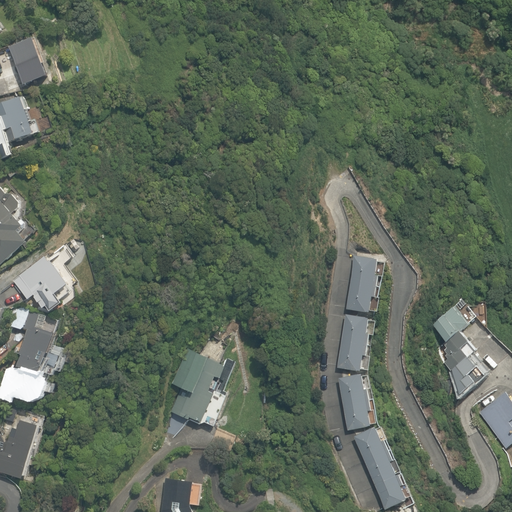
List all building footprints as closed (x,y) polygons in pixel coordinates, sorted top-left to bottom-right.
[(0,74),(5,92),(54,78),(43,40),(16,48),(22,68),(0,74)] [(40,136),(28,98),(0,106),(0,107),(6,127),(0,128),(0,163),(22,157),(17,142),(40,136)] [(31,161),(24,173),(46,186),(53,175),(31,161)] [(23,215),(19,203),(6,186),(0,190),(0,269),(33,243),(30,239),(38,233),(23,215)] [(65,244),(16,279),(32,300),(36,297),(47,312),(52,308),(58,315),(71,306),(69,302),(79,295),(73,287),(78,283),(64,265),(75,257),(65,244)] [(389,261),(357,256),(348,311),(380,316),(389,261)] [(66,319),(22,308),(14,306),(9,328),(29,333),(22,358),(28,359),(25,371),(53,378),(55,369),(66,372),(72,350),(59,347),(66,319)] [(466,397),(473,392),(496,372),(481,355),(484,352),(467,332),(474,327),(457,306),(435,324),(454,347),(443,356),(458,374),(466,397)] [(380,323),(349,318),(340,372),(371,377),(380,323)] [(198,349),(188,346),(173,386),(179,388),(171,411),(217,428),(229,397),(218,393),(228,364),(217,361),(224,343),(203,336),(198,349)] [(56,386),(13,374),(7,397),(21,401),(23,396),(51,403),(56,386)] [(373,378),(342,383),(350,433),(381,428),(373,378)] [(511,391),(481,412),(508,453),(511,450),(511,391)] [(0,473),(32,482),(46,429),(23,423),(19,437),(0,432),(0,473)] [(391,428),(361,441),(390,510),(420,498),(391,428)] [(196,482),(167,478),(163,511),(195,511),(192,506),(193,504),(200,505),(203,484),(195,483),(196,482)]
